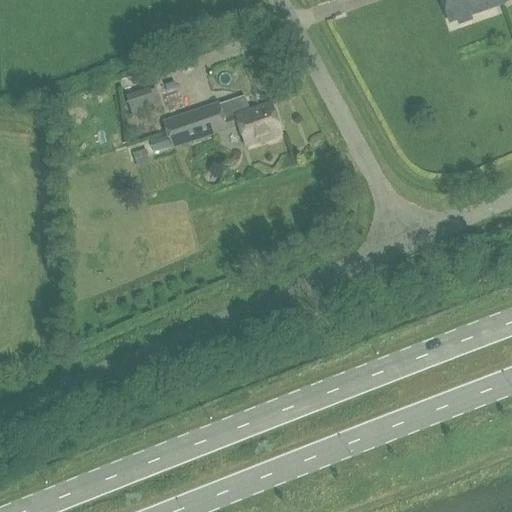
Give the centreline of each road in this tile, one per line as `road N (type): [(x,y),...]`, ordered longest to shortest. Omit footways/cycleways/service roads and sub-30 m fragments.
road 1 (primary): [(511,331),(46,511)]
road 2 (unclassified): [(0,411),(411,237)]
road 3 (primary): [(181,511),(511,388)]
road 4 (unclassified): [(411,237),(271,0)]
